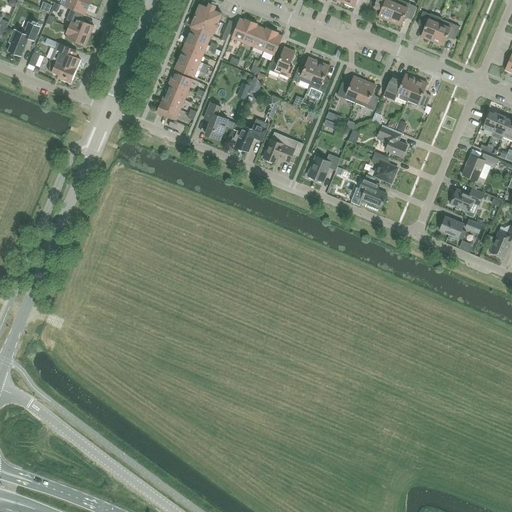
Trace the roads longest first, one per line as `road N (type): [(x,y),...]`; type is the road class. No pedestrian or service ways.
road 1 (residential): [(415,236),(109,112)]
road 2 (residential): [(0,368),(109,112)]
road 3 (residential): [(478,83),(240,0)]
road 4 (unclassified): [(174,511),(0,388)]
road 5 (residential): [(415,236),(478,83)]
road 6 (residential): [(109,112),(155,0)]
